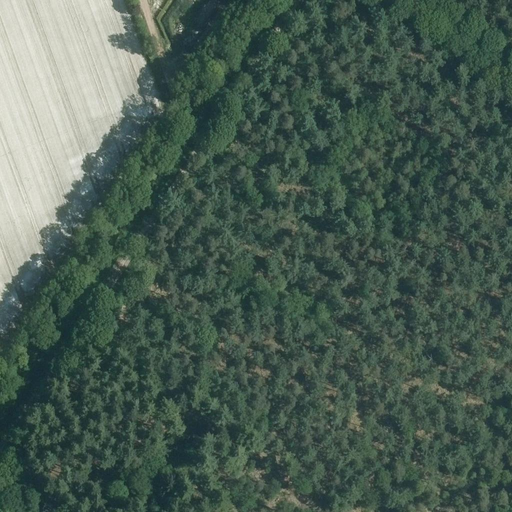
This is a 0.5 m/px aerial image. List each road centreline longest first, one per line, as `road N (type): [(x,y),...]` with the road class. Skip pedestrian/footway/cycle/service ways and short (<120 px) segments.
road 1 (track): [(0,446),(295,0)]
road 2 (track): [(511,75),(407,0)]
